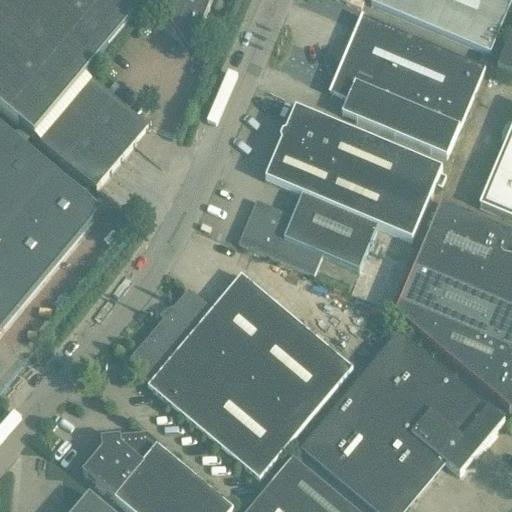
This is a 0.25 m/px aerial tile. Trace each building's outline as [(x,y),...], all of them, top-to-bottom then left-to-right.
[(0,0),(0,114),(31,141),(90,191),(97,196),(107,184),(147,135),(148,134),(86,82),(134,25),(151,4),(163,21),(166,20),(178,37),(181,39),(186,40),(190,40),(194,38),(197,35),(205,15),(208,17),(214,0),(0,0)] [(490,60),(511,7),(511,0),(374,0),(370,10),(490,60)] [(447,163),(485,73),(364,23),(363,31),(360,39),(356,47),(351,54),(345,60),(341,64),(342,66),(329,97),(348,105),(342,120),(447,163)] [(511,38),(497,75),(511,81),(511,38)] [(412,247),(436,190),(441,192),(446,181),(440,179),(442,175),(295,113),(285,136),(282,138),(280,144),(281,147),(265,185),(302,201),(377,233),(412,247)] [(0,336),(101,216),(24,150),(31,141),(0,114),(0,336)] [(511,132),(479,211),(511,225),(511,132)] [(359,277),(377,233),(302,201),(293,222),(256,206),(253,215),(254,216),(257,223),(250,225),(248,225),(238,249),(314,281),(322,262),(359,277)] [(511,315),(511,238),(441,209),(413,274),(511,315)] [(511,315),(413,274),(399,310),(511,357),(511,315)] [(353,374),(241,281),(213,315),(188,295),(172,314),(176,317),(164,325),(164,324),(126,369),(150,390),(148,393),(259,486),(353,374)] [(511,357),(399,310),(395,320),(510,416),(511,416),(511,357)] [(474,464),(504,430),(398,342),(304,455),(371,511),(405,511),(443,468),(459,481),(464,475),(464,468),(467,465),(474,464)] [(227,511),(161,456),(157,452),(143,469),(114,445),(110,446),(82,479),(86,482),(87,480),(96,488),(95,489),(104,497),(114,502),(114,503),(113,504),(122,511),(227,511)] [(349,511),(292,464),(252,511),(349,511)] [(103,511),(94,504),(89,500),(78,511),(103,511)]
